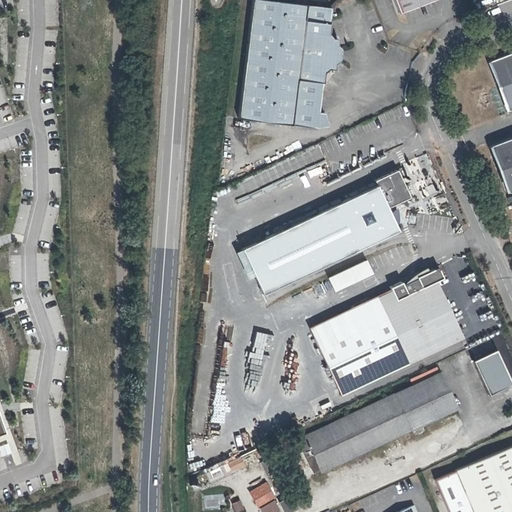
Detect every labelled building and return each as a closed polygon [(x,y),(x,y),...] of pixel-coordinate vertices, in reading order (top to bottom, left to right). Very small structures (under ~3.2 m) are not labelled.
[(333,9),(259,0),(255,0),(240,119),(317,129),(328,127),(324,114),(320,113),(325,76),(330,71),(336,72),(337,65),(342,62),(343,52),(340,48),(340,41),(334,40),(331,35),(333,9)] [(396,0),(401,13),(437,0),(396,0)] [(511,52),(487,62),(506,110),(511,107),(511,52)] [(511,135),(491,144),(508,190),(511,188),(511,135)] [(319,146),(301,153),(307,168),(324,160),(319,146)] [(377,183),(379,188),(244,252),(264,295),(400,232),(390,211),(413,200),(399,172),(377,183)] [(366,260),(327,278),(333,292),(373,275),(366,260)] [(314,339),(436,282),(431,271),(309,328),(314,339)] [(462,338),(436,282),(314,339),(339,396),(462,338)] [(492,352),(469,362),(485,397),(508,386),(492,352)] [(405,411),(452,391),(443,370),(396,392),(405,411)] [(405,411),(413,429),(459,408),(452,391),(405,411)] [(314,451),(405,411),(396,392),(290,441),(294,451),(311,444),(314,451)] [(405,411),(314,451),(322,468),(413,429),(405,411)] [(511,511),(511,443),(431,477),(445,511),(511,511)] [(266,481),(249,489),(260,511),(274,511),(280,509),(266,481)]
